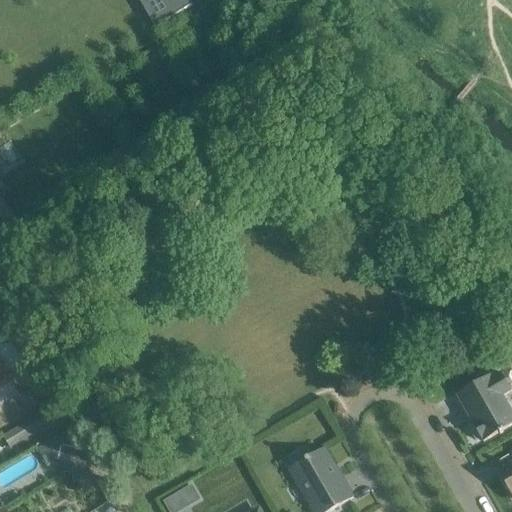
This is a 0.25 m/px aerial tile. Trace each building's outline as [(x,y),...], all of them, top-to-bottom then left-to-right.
[(188,0),(136,0),(154,28),(192,6),(188,0)] [(109,153),(95,161),(107,181),(130,166),(121,152),(112,158),(109,153)] [(23,242),(16,230),(0,239),(0,244),(5,253),(23,242)] [(482,442),(483,443),(498,434),(499,435),(503,433),(502,432),(511,425),(511,413),(502,397),(510,392),(499,373),(491,378),(489,376),(455,396),(471,423),(471,424),(472,426),(468,428),(476,442),(480,440),(481,442),(482,442)] [(6,376),(0,379),(0,406),(18,395),(6,376)] [(2,437),(9,450),(36,434),(29,421),(2,437)] [(330,511),(353,499),(323,449),(288,470),(312,511),(330,511)] [(74,450),(57,461),(64,473),(82,461),(74,450)] [(511,460),(511,469),(501,476),(511,494),(511,453),(509,455),(511,460)]
